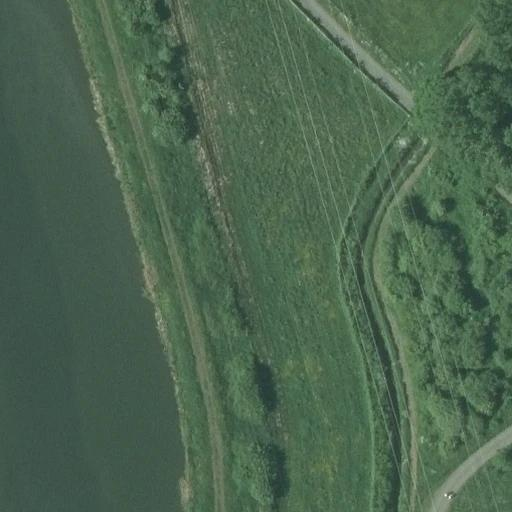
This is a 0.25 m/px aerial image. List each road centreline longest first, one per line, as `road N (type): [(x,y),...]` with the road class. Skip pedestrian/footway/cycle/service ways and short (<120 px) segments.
road 1 (unclassified): [(511,232),(299,0)]
road 2 (track): [(409,118),(460,71),(511,2)]
